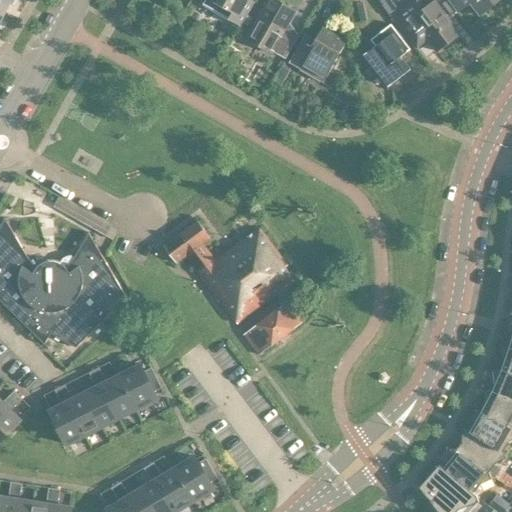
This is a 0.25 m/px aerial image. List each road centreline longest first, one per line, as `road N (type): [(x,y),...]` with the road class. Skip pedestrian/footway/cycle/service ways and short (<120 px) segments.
road 1 (tertiary): [(298,511),(367,457),(416,400),(452,319),(476,174),(511,103)]
road 2 (residential): [(149,241),(144,221),(0,145)]
road 3 (residential): [(0,143),(82,0)]
